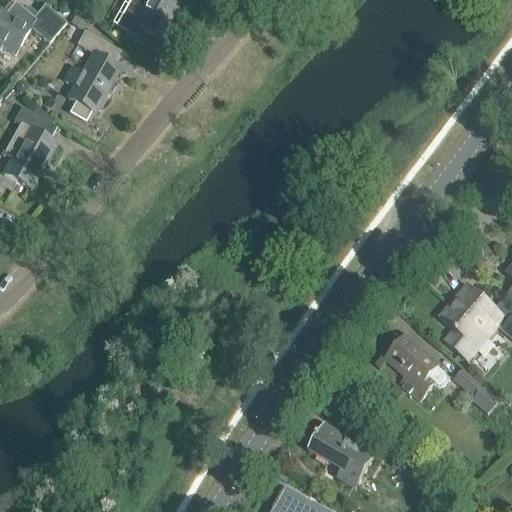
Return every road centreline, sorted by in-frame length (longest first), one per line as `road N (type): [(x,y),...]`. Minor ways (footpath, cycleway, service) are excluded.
road 1 (residential): [(0,305),(247,0)]
road 2 (tertiary): [(216,511),(383,264)]
road 3 (tertiary): [(383,264),(511,95)]
road 4 (residential): [(383,264),(511,191)]
